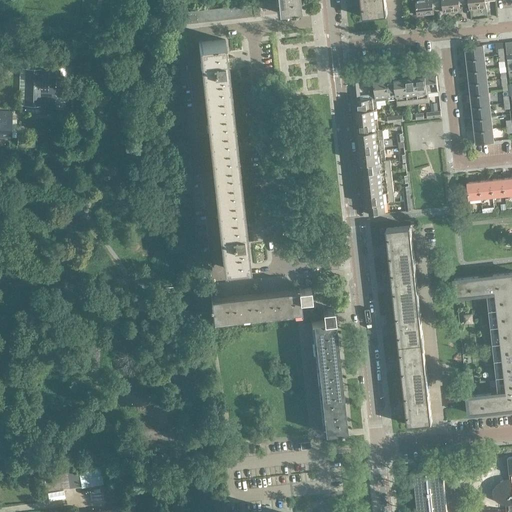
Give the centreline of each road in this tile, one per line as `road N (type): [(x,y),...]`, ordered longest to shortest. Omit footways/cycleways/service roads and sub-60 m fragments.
road 1 (residential): [(278,269),(253,27)]
road 2 (unclassified): [(359,257),(333,46)]
road 3 (unknown): [(444,438),(426,251)]
road 4 (unclassified): [(376,444),(359,257)]
road 5 (residential): [(192,175),(203,282),(278,269)]
road 6 (residential): [(321,450),(325,492),(232,502),(227,458)]
road 7 (residential): [(444,36),(454,151),(466,162),(511,157)]
road 8 (residential): [(199,129),(190,35),(253,27)]
road 9 (unclassified): [(376,444),(511,432)]
